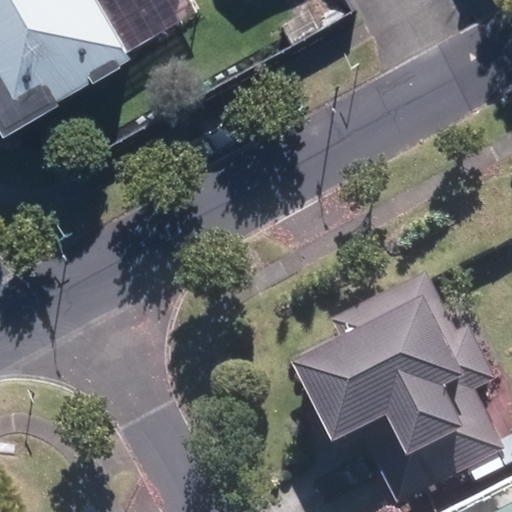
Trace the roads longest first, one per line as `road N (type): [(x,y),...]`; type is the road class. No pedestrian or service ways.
road 1 (residential): [(511,47),(79,294)]
road 2 (residential): [(200,511),(79,294)]
